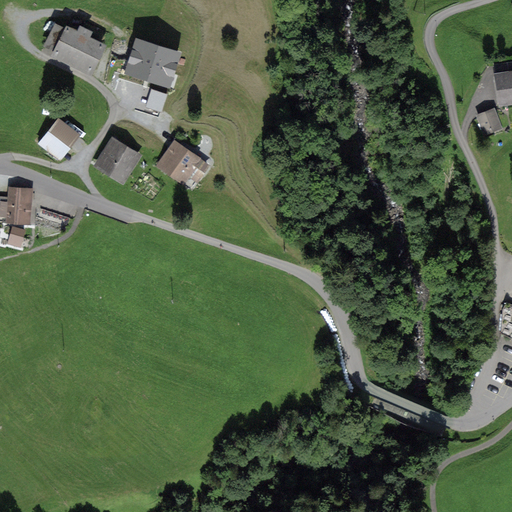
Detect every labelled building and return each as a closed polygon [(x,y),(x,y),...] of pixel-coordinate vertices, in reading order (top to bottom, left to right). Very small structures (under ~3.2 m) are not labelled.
[(56,53),(92,70),(103,46),(87,38),(90,32),(82,28),(79,34),(68,29),(67,31),(56,25),(46,45),(58,50),(56,53)] [(137,32),(127,54),(146,63),(157,42),(137,32)] [(157,42),(146,63),(166,72),(176,51),(157,42)] [(511,63),(494,66),(496,86),(499,85),(501,102),(511,100),(511,63)] [(146,77),(136,90),(146,99),(157,86),(146,77)] [(484,131),(498,126),(493,112),(479,117),(484,131)] [(59,122),(42,143),(58,156),(75,134),(59,122)] [(104,168),(102,172),(120,184),(137,157),(112,141),(97,164),(104,168)] [(169,159),(163,167),(179,179),(183,173),(190,178),(192,177),(195,179),(197,176),(199,177),(206,167),(174,144),(165,157),(169,159)] [(0,219),(28,222),(29,206),(22,205),(23,191),(12,190),(12,198),(0,197),(0,219)] [(13,229),(10,238),(20,241),(23,232),(13,229)] [(511,325),(511,305),(506,302),(502,309),(502,321),(511,325)]
